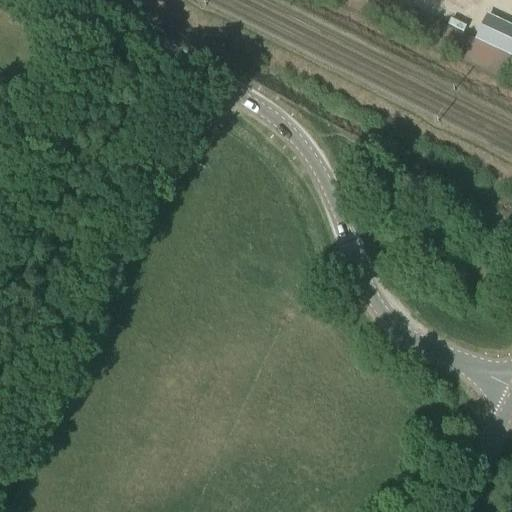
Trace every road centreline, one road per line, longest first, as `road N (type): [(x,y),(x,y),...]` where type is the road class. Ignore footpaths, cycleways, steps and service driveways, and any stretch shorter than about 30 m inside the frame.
road 1 (unclassified): [(69,0),(266,113),(299,146),(378,310),(408,336),(511,388)]
road 2 (track): [(74,2),(0,177)]
road 3 (tertiary): [(462,511),(511,402)]
